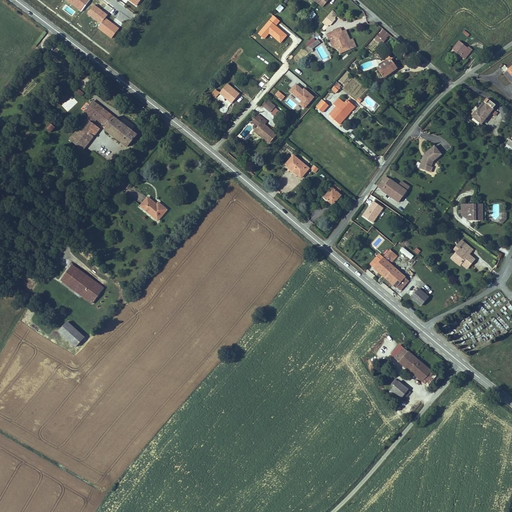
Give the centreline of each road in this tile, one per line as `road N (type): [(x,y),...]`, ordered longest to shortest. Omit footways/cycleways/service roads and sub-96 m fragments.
road 1 (primary): [(14,0),(324,248)]
road 2 (residential): [(324,248),(420,116),(511,43)]
road 3 (unclassified): [(332,511),(460,362)]
road 4 (track): [(171,120),(73,231)]
road 5 (primary): [(324,248),(421,330)]
road 6 (residential): [(421,330),(490,290),(511,249)]
